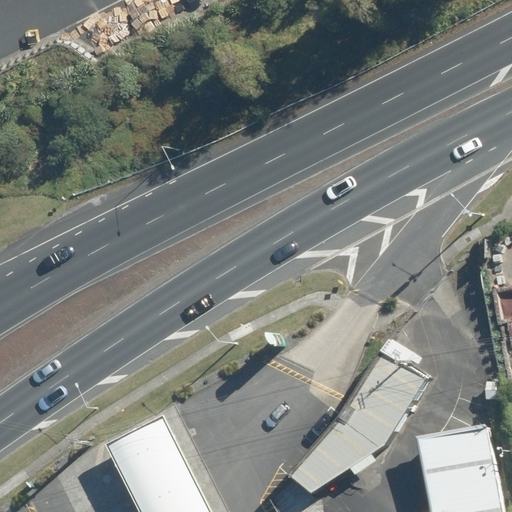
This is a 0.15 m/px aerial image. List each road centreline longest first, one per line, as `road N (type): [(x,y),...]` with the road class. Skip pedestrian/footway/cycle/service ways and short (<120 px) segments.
road 1 (primary): [(511,112),(240,258),(0,422)]
road 2 (primary): [(0,304),(511,35)]
